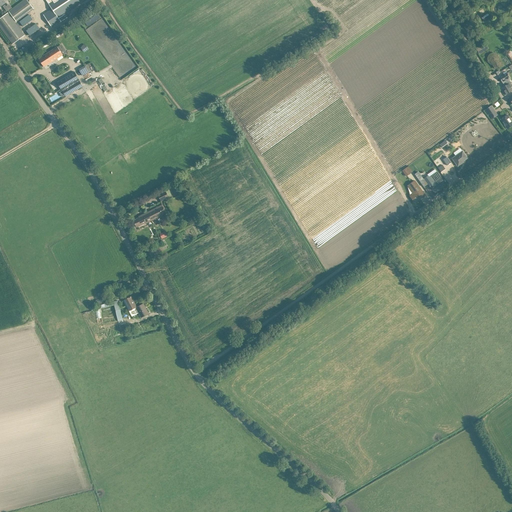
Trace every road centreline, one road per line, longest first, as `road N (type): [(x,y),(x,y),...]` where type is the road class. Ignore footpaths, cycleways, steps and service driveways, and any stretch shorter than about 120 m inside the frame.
road 1 (unclassified): [(196,374),(511,143)]
road 2 (unclassified): [(196,374),(90,170),(0,44)]
road 3 (unclassified): [(338,511),(196,374)]
